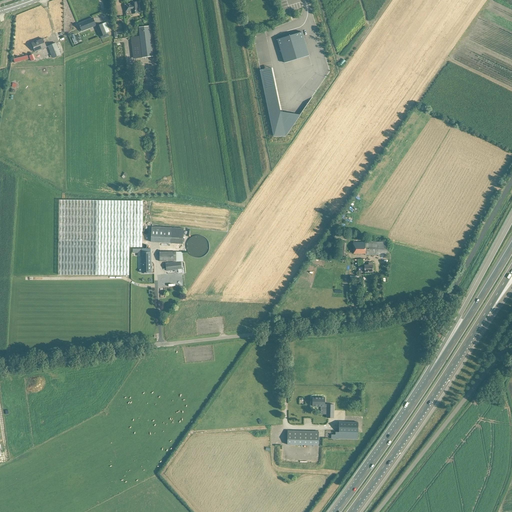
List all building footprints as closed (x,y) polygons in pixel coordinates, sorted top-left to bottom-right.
[(132,12),(139,11),(138,2),(133,3),(133,4),(125,5),(126,15),(132,14),(132,12)] [(96,26),(95,23),(93,18),(87,20),(88,21),(84,22),(79,24),(82,31),(96,26)] [(106,23),(96,27),(100,36),(108,33),(110,32),(106,23)] [(149,26),(146,27),(139,28),(140,36),(131,37),(132,44),(134,44),(135,59),(142,58),(153,57),(149,26)] [(302,32),(277,40),(284,63),(309,56),(302,32)] [(60,33),(54,35),(57,43),(63,41),(60,33)] [(38,42),(32,44),(35,52),(46,48),(43,39),(38,41),(38,42)] [(56,43),(48,46),(53,59),(61,55),(56,43)] [(142,201),(59,201),(59,275),(129,275),(129,248),(142,248),(142,201)] [(151,242),(183,244),(184,229),(152,227),(151,242)] [(346,243),(339,242),(338,257),(345,258),(346,243)] [(353,243),(353,249),(353,254),(365,254),(365,255),(378,255),(378,256),(387,256),(387,242),(365,242),(365,243),(353,243)] [(151,252),(150,252),(150,249),(143,249),(143,252),(142,252),(142,273),(151,273),(151,252)] [(164,252),(160,252),(160,261),(171,261),(176,261),(176,262),(181,262),(183,262),(182,252),(176,253),(176,252),(164,252)] [(358,266),(361,266),(361,273),(373,272),(373,263),(368,263),(368,265),(363,266),(363,259),(358,259),(358,266)] [(182,272),(181,262),(176,262),(166,263),(166,271),(175,270),(178,270),(178,273),(182,272)] [(313,397),(312,408),(327,409),(327,419),(328,419),(334,419),(334,416),(334,405),(327,404),(327,405),(325,405),(325,398),(313,397)] [(331,434),(331,438),(338,439),(358,439),(358,422),(345,422),(339,422),(339,431),(339,432),(336,432),(335,435),(331,434)] [(319,432),(287,431),(287,444),(318,445),(319,432)]
